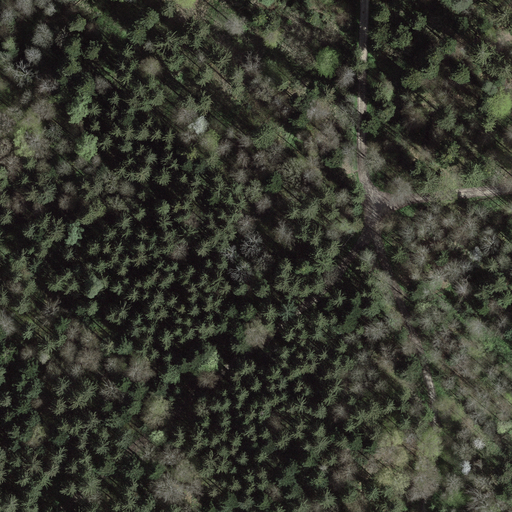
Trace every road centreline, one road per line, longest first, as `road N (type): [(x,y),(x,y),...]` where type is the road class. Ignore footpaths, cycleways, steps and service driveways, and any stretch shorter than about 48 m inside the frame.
road 1 (track): [(368,210),(341,271),(62,511)]
road 2 (track): [(423,511),(433,454),(431,390),(368,210)]
road 3 (track): [(368,210),(364,0)]
road 4 (track): [(511,189),(368,210)]
